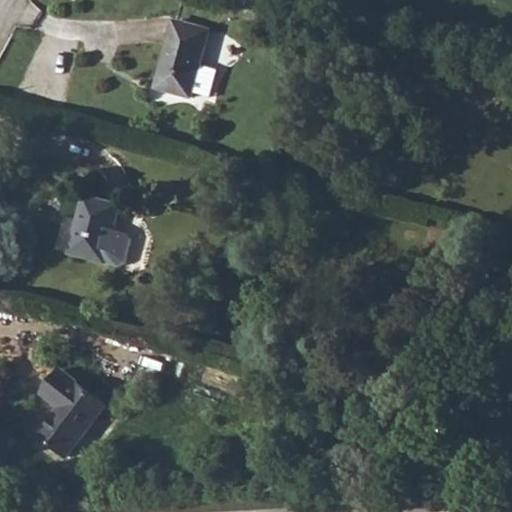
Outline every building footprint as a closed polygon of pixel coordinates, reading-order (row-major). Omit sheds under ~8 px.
[(208,117),(210,111),(219,85),(231,50),(191,38),(170,106),(208,117)] [(219,85),(210,111),(227,116),(235,90),(219,85)] [(99,278),(112,246),(121,222),(85,211),(64,265),(99,278)] [(129,254),(112,246),(99,278),(116,284),(129,254)] [(21,436),(49,456),(88,406),(41,369),(20,395),(43,409),(21,436)]
